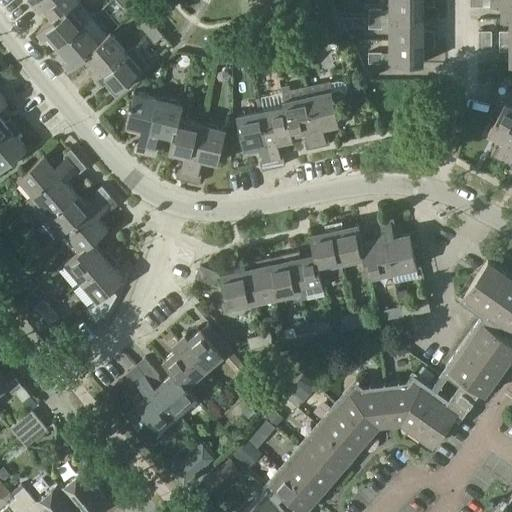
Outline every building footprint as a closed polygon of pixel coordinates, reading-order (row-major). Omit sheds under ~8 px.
[(36,0),(34,3),(40,9),(44,6),(53,17),(70,3),(71,4),(75,0),(36,0)] [(77,0),(75,0),(71,4),(70,3),(53,17),(54,17),(47,22),(38,30),(45,38),(49,34),(59,45),(86,23),(92,17),(77,0)] [(435,4),(434,0),(390,0),(390,16),(424,17),(424,5),(435,4)] [(511,0),(491,0),(491,5),(502,5),(502,18),(510,19),(510,18),(511,17),(511,0)] [(369,7),(369,16),(382,17),(382,7),(369,7)] [(382,26),(382,17),(369,16),(369,26),(382,26)] [(424,29),(424,17),(390,16),(390,38),(434,39),(434,29),(424,29)] [(141,23),(148,33),(157,26),(149,17),(141,23)] [(500,30),(500,40),(511,39),(511,17),(510,18),(510,19),(510,30),(500,30)] [(101,40),(100,40),(86,23),(59,45),(69,56),(64,61),(71,68),(86,55),(85,54),(101,40)] [(164,34),(157,26),(148,33),(156,42),(164,34)] [(85,54),(86,55),(95,65),(91,69),(97,76),(128,50),(111,30),(100,40),(101,40),(85,54)] [(479,30),(479,40),(492,40),(492,30),(479,30)] [(434,49),(434,39),(390,38),(390,62),(424,62),(424,49),(434,49)] [(511,62),(511,39),(500,40),(500,49),(510,50),(510,63),(511,62)] [(492,49),(492,40),(479,40),(479,49),(492,49)] [(134,45),(128,50),(97,76),(103,83),(107,79),(117,91),(150,64),(134,45)] [(382,51),(369,51),(369,61),(382,61),(382,51)] [(265,65),(263,55),(251,58),(253,68),(265,65)] [(307,86),(308,93),(319,144),(330,142),(328,133),(325,132),(324,125),(339,122),(334,96),(342,95),(345,93),(348,90),(348,86),(346,82),(342,80),(338,80),(307,86)] [(160,97),(135,91),(127,124),(143,128),(140,140),(149,142),(160,97)] [(283,98),(284,103),(285,103),(292,132),(293,132),(306,129),(307,135),(305,138),(307,147),(319,144),(308,93),(283,98)] [(179,118),(180,118),(184,103),(160,97),(149,142),(157,144),(160,133),(173,136),(174,137),(179,118)] [(492,153),(502,159),(511,141),(511,104),(506,101),(489,132),(503,140),(500,145),(496,146),(492,153)] [(262,108),(272,155),(280,153),(278,140),(292,137),(294,137),(293,132),(292,132),(285,103),(284,103),(262,108)] [(262,108),(238,113),(245,147),(261,144),(263,156),(272,155),(262,108)] [(5,120),(0,113),(0,136),(16,124),(10,117),(5,120)] [(203,124),(180,118),(179,118),(174,137),(173,136),(170,149),(186,153),(183,166),(192,168),(203,124)] [(22,130),(16,124),(0,136),(0,167),(1,169),(28,146),(18,134),(22,130)] [(203,124),(192,168),(200,170),(203,157),(219,162),(227,130),(203,124)] [(136,142),(134,150),(145,153),(146,153),(149,142),(140,140),(136,142)] [(511,141),(502,159),(511,165),(511,164),(511,141)] [(149,142),(146,153),(157,156),(159,148),(157,144),(149,142)] [(65,153),(65,156),(70,163),(79,156),(72,147),(65,153)] [(34,194),(70,163),(65,156),(55,164),(45,152),(18,175),(34,194)] [(280,153),(272,155),(274,165),(286,163),(284,155),(280,153)] [(263,156),(261,159),(262,165),(262,168),(274,165),(272,155),(263,156)] [(79,156),(70,163),(76,170),(80,171),(87,165),(79,156)] [(67,178),(76,170),(70,163),(34,194),(24,202),(40,221),(77,189),(67,178)] [(179,167),(177,176),(188,179),(189,179),(192,168),(183,166),(179,167)] [(192,168),(189,179),(200,182),(202,173),(200,170),(192,168)] [(96,189),(96,193),(102,199),(110,192),(103,183),(96,189)] [(65,230),(102,199),(96,193),(87,201),(77,189),(40,221),(55,239),(65,230)] [(110,192),(102,199),(108,207),(112,207),(119,202),(110,192)] [(93,238),(94,240),(109,227),(98,214),(108,207),(102,199),(65,230),(80,248),(93,238)] [(394,216),(382,218),(394,271),(417,266),(410,231),(395,234),(394,229),(396,225),(394,216)] [(377,238),(364,241),(362,241),(366,256),(364,257),(368,277),(394,271),(382,218),(371,221),(373,231),(376,233),(377,238)] [(342,219),(333,221),(342,261),(364,257),(366,256),(362,241),(364,241),(359,222),(344,225),(342,219)] [(320,266),(342,261),(333,221),(325,223),(326,229),(310,232),(315,252),(316,251),(319,266),(320,266)] [(80,248),(65,260),(82,280),(113,254),(107,247),(103,250),(94,240),(93,238),(80,248)] [(300,249),(291,251),(300,291),(301,299),(326,294),(320,266),(319,266),(316,251),(315,252),(302,255),(300,249)] [(0,258),(0,260),(12,274),(22,266),(9,251),(0,258)] [(301,299),(300,291),(291,251),(283,253),(284,258),(269,261),(277,296),(293,292),(295,301),(301,299)] [(113,287),(125,276),(114,264),(119,260),(113,254),(82,280),(97,298),(87,307),(97,319),(108,309),(118,293),(113,287)] [(496,264),(488,259),(463,294),(511,329),(511,327),(511,278),(494,266),(496,264)] [(256,300),(277,296),(269,261),(254,265),(253,260),(244,262),(252,301),(255,314),(259,313),(256,300)] [(255,314),(252,301),(244,262),(236,263),(236,268),(221,272),(221,273),(221,275),(228,306),(249,302),(252,315),(255,314)] [(221,275),(221,273),(200,264),(195,277),(217,286),(221,275)] [(407,289),(398,291),(400,301),(409,299),(407,289)] [(35,304),(43,313),(52,305),(44,297),(35,304)] [(59,314),(52,305),(43,313),(50,322),(59,314)] [(387,318),(385,308),(377,309),(379,320),(387,318)] [(365,311),(353,313),(356,325),(367,322),(365,311)] [(344,327),(356,325),(353,313),(342,315),(344,327)] [(511,356),(511,355),(511,340),(480,317),(446,366),(462,378),(446,400),(414,377),(406,388),(400,384),(370,388),(366,393),(356,384),(272,483),(305,511),(322,491),(320,489),(346,458),(348,460),(359,447),(357,445),(378,421),(401,418),(427,437),(425,439),(433,445),(458,410),(463,414),(480,390),(485,394),(493,383),(495,385),(511,361),(511,356)] [(318,321),(306,323),(309,335),(321,332),(318,321)] [(298,337),(309,335),(306,323),(295,326),(298,337)] [(180,338),(206,369),(225,353),(202,327),(190,337),(186,332),(180,338)] [(271,331),(259,333),(262,345),(274,342),(271,331)] [(251,347),(262,345),(259,333),(248,336),(251,347)] [(188,385),(189,385),(206,369),(180,338),(172,344),(176,348),(163,359),(174,371),(175,370),(188,385)] [(198,396),(189,385),(188,385),(175,370),(174,371),(162,380),(159,376),(159,372),(145,356),(136,364),(178,413),(198,396)] [(178,413),(136,364),(127,371),(143,389),(133,398),(138,404),(127,412),(148,438),(178,413)] [(0,390),(7,385),(13,392),(23,384),(16,376),(10,381),(0,369),(0,390)] [(23,401),(30,410),(32,408),(38,403),(31,395),(23,401)] [(243,395),(235,402),(242,411),(251,403),(243,395)] [(233,419),(242,411),(235,402),(225,409),(233,419)] [(32,408),(10,426),(18,435),(40,417),(32,408)] [(18,435),(26,445),(48,427),(40,417),(18,435)] [(45,438),(41,433),(35,438),(39,443),(45,438)] [(234,455),(249,467),(262,452),(248,439),(234,455)] [(184,482),(214,457),(204,445),(174,470),(184,482)] [(4,465),(0,468),(0,477),(3,481),(11,474),(4,465)] [(83,469),(62,486),(61,487),(82,511),(95,511),(109,501),(83,469)] [(45,511),(82,511),(61,487),(62,486),(58,483),(37,501),(24,486),(15,494),(17,497),(18,496),(31,511),(36,511),(42,507),(45,511)] [(284,511),(266,490),(239,511),(284,511)] [(511,511),(511,491),(495,511),(511,511)] [(31,511),(18,496),(17,497),(8,505),(0,511),(31,511)]
